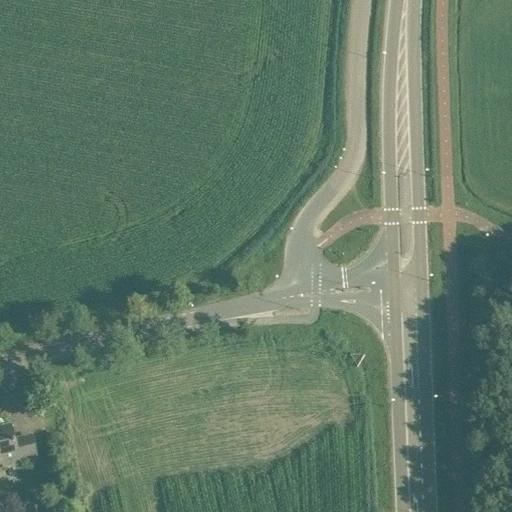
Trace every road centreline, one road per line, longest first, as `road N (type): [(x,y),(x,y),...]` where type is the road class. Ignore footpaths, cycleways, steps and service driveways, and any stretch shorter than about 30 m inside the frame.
road 1 (unclassified): [(301,292),(308,217),(356,158),(364,0)]
road 2 (unclassified): [(0,358),(301,292)]
road 3 (secondary): [(407,289),(405,0)]
road 4 (secondary): [(413,511),(407,289)]
